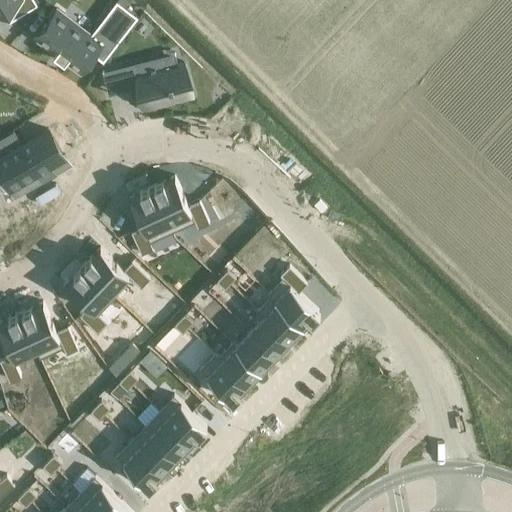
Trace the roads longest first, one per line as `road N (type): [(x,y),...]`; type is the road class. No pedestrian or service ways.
road 1 (residential): [(121,158),(174,136),(206,139),(248,161),(370,298)]
road 2 (residential): [(370,298),(152,511)]
road 3 (residential): [(370,298),(427,388),(451,471)]
road 4 (residential): [(0,283),(44,254),(91,176),(121,158)]
road 5 (residential): [(121,158),(71,102),(0,62)]
